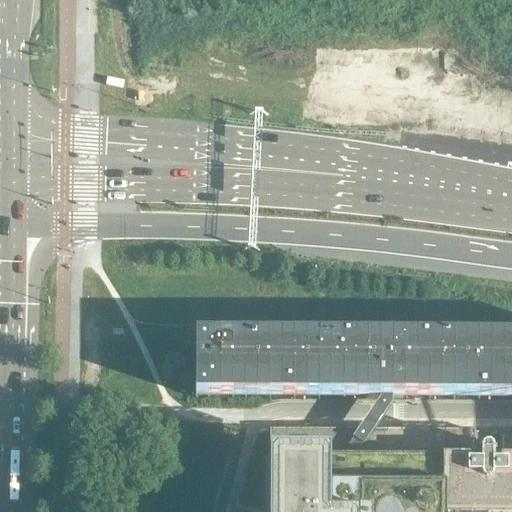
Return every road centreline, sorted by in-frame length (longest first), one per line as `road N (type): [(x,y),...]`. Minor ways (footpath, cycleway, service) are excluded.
road 1 (motorway): [(11,228),(247,232),(511,258)]
road 2 (motorway): [(335,175),(203,186),(64,182),(11,200)]
road 3 (secondary): [(3,511),(11,228)]
road 4 (motorway): [(335,175),(207,144),(66,133)]
road 5 (motorway): [(511,196),(335,175)]
